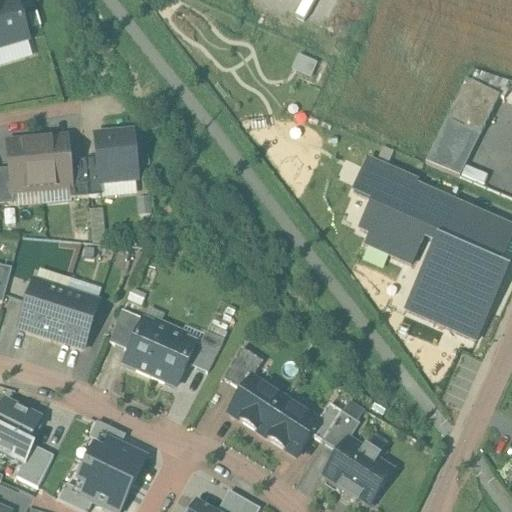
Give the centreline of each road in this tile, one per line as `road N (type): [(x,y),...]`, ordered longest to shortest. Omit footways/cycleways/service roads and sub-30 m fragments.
road 1 (residential): [(187,445),(124,410),(0,372)]
road 2 (residential): [(511,343),(439,511)]
road 3 (residential): [(299,511),(187,445)]
